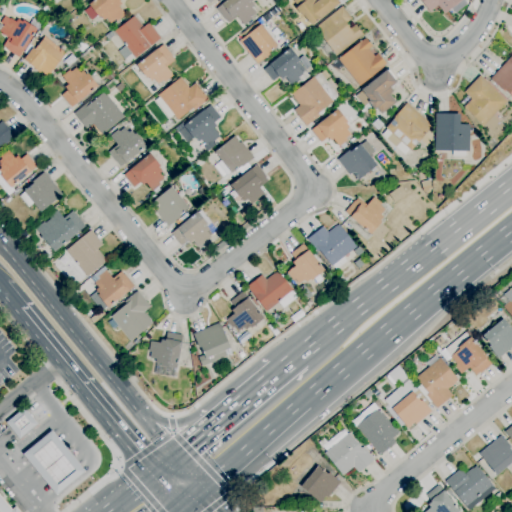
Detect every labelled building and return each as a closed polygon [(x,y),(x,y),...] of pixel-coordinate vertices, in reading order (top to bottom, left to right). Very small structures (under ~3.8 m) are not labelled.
[(111,26),(106,19),(103,21),(100,17),(98,18),(97,16),(91,21),(83,12),(89,7),(88,5),(94,0),(119,0),(120,1),(119,2),(122,5),(119,7),(125,15),(111,26)] [(244,26),(237,17),(228,24),(226,20),(225,21),(216,9),(221,5),(221,4),(226,0),(252,0),(253,1),(251,2),(254,6),(251,8),(256,13),(251,17),(252,19),(244,26)] [(311,26),(303,16),(301,17),(295,9),(297,7),(292,1),(293,0),(336,0),(339,4),(311,26)] [(461,0),(444,14),(437,6),(429,12),(419,0),(461,0)] [(336,56),(314,28),(342,7),(351,19),(345,24),(350,29),(355,25),(363,35),(336,56)] [(37,30),(23,52),(23,51),(18,58),(6,50),(7,49),(3,46),(8,38),(0,32),(0,30),(3,25),(0,23),(4,16),(10,20),(10,19),(15,22),(17,19),(22,22),(23,21),(30,25),(37,30)] [(124,60),(118,52),(125,46),(114,32),(134,16),(143,28),(149,23),(161,38),(135,59),(131,54),(124,60)] [(36,28),(29,25),(33,19),(39,23),(36,28)] [(257,64),(239,42),(260,24),(277,46),(267,54),(268,55),(257,64)] [(108,40),(105,36),(111,32),(114,36),(108,40)] [(47,78),(43,74),(40,71),(39,73),(23,60),(32,49),(34,50),(45,37),(66,55),(47,78)] [(359,87),(337,59),(355,45),(354,44),(359,40),(360,41),(361,41),(365,38),(372,47),(368,50),(370,51),(373,48),(378,54),(386,64),(382,68),(383,68),(359,87)] [(158,85),(154,79),(151,82),(148,78),(146,79),(136,65),(156,49),(157,50),(163,45),(172,57),(175,61),(166,68),(173,76),(164,83),(163,81),(158,85)] [(292,86),(285,77),(281,80),(278,77),(272,82),(264,70),(270,65),(269,65),(290,48),(300,61),(298,62),(305,72),(298,78),(299,80),(292,86)] [(511,98),(505,91),(504,92),(490,79),(511,55),(511,98)] [(318,69),(314,63),(319,59),(323,65),(318,69)] [(71,108),(61,96),(67,91),(64,88),(67,85),(63,80),(64,79),(62,77),(69,70),(71,72),(76,68),(80,73),(82,71),(85,75),(87,74),(97,86),(77,103),(71,108)] [(381,114),(376,108),(374,110),(368,103),(364,107),(355,96),(361,91),(361,90),(386,70),(387,71),(389,70),(397,80),(395,82),(396,83),(390,87),(393,92),(389,95),(395,103),(381,114)] [(306,127),(293,111),(299,106),(291,94),(314,77),(319,73),(338,98),(318,114),(320,116),(306,127)] [(490,132),(484,126),(482,127),(463,108),(471,100),(463,92),(480,75),(507,102),(494,116),(500,122),(490,132)] [(177,121),(173,116),(168,119),(155,101),(159,98),(157,95),(180,78),(182,81),(183,80),(189,88),(195,83),(208,100),(194,110),(193,109),(177,121)] [(119,93),(115,87),(121,83),(125,89),(119,93)] [(102,135),(100,132),(99,133),(93,124),(86,130),(73,114),(87,102),(89,104),(103,92),(124,117),(102,135)] [(411,151),(385,129),(394,118),(406,103),(432,126),(422,137),(422,138),(411,151)] [(205,145),(201,140),(198,143),(195,138),(193,139),(186,144),(177,132),(184,127),(183,126),(203,110),(203,111),(210,105),(220,118),(214,122),(215,123),(214,124),(216,126),(213,129),(220,137),(219,138),(221,141),(218,143),(216,140),(212,143),(210,141),(205,145)] [(343,150),(340,147),(339,147),(333,139),(330,142),(327,138),(326,139),(321,143),(311,131),(316,126),(337,109),(347,122),(346,124),(349,128),(346,130),(350,135),(345,139),(347,141),(344,143),(347,147),(343,150)] [(465,157),(452,157),(452,152),(434,151),(435,114),(452,114),(452,115),(460,115),(459,125),(469,125),(469,152),(465,152),(465,157)] [(0,123),(2,122),(15,137),(2,148),(0,146),(0,123)] [(120,167),(110,156),(111,156),(108,153),(117,145),(109,137),(117,130),(119,132),(124,128),(128,133),(130,131),(134,135),(135,134),(146,146),(125,164),(125,163),(120,167)] [(396,148),(386,139),(390,135),(400,143),(396,148)] [(222,178),(213,166),(221,161),(214,152),(234,137),(237,141),(239,143),(241,142),(254,158),(247,163),(250,167),(241,174),(237,169),(231,174),(230,172),(222,178)] [(356,181),(351,174),(349,176),(337,160),(348,151),(350,152),(359,145),(360,145),(366,141),(375,152),(369,156),(377,166),(356,181)] [(7,195),(0,186),(0,160),(1,159),(0,158),(9,150),(16,158),(20,155),(23,158),(27,155),(36,167),(11,188),(13,191),(7,195)] [(152,192),(145,184),(143,186),(140,183),(139,184),(139,183),(133,188),(123,175),(129,171),(149,154),(160,167),(159,168),(162,172),(159,174),(164,179),(158,183),(160,185),(152,192)] [(251,205),(247,200),(244,202),(241,198),(240,199),(230,186),(256,165),(258,167),(259,167),(265,175),(265,176),(266,177),(265,178),(267,181),(259,188),(266,197),(258,203),(256,201),(251,205)] [(40,212),(33,204),(28,208),(19,196),(34,184),(32,183),(44,173),(61,195),(40,212)] [(394,203),(388,194),(400,186),(406,195),(394,203)] [(168,227),(156,211),(157,210),(152,203),(171,187),(188,208),(178,216),(179,218),(168,227)] [(379,243),(370,235),(349,217),(350,217),(344,212),(354,201),(355,201),(357,198),(366,206),(373,197),(381,204),(380,206),(384,210),(380,215),(383,217),(379,222),(389,231),(379,243)] [(54,253),(35,229),(44,222),(45,223),(50,219),(49,217),(51,215),(49,212),(53,209),(55,212),(57,210),(64,219),(72,212),(84,227),(54,253)] [(200,250),(197,247),(192,242),(190,244),(187,241),(181,246),(171,234),(177,229),(176,228),(197,212),(207,225),(206,226),(209,230),(206,232),(211,237),(206,241),(208,244),(200,250)] [(331,273),(316,254),(318,252),(314,248),(313,249),(307,240),(323,227),(327,233),(336,226),(336,227),(338,225),(356,247),(343,258),(346,261),(336,270),(332,266),(331,267),(333,270),(331,273)] [(87,278),(65,251),(91,231),(102,245),(96,249),(103,258),(103,259),(106,262),(87,278)] [(37,245),(32,239),(37,236),(42,242),(37,245)] [(299,284),(295,279),(293,281),(287,273),(289,271),(289,270),(292,268),(292,269),(295,267),(292,263),(295,260),(290,254),(302,244),(324,270),(311,281),(310,279),(306,283),(304,280),(299,284)] [(358,257),(353,251),(359,247),(363,252),(358,257)] [(358,269),(354,263),(360,258),(365,264),(358,269)] [(101,312),(89,297),(94,293),(97,296),(98,294),(95,291),(98,288),(94,283),(99,279),(97,277),(105,270),(113,279),(121,272),(133,286),(107,308),(106,307),(101,312)] [(266,312),(246,287),(261,275),(265,280),(274,273),(275,274),(278,272),(292,290),(292,291),(297,298),(283,309),(278,303),(266,312)] [(511,318),(503,307),(509,302),(503,295),(511,287),(511,318)] [(130,342),(117,327),(113,330),(108,323),(112,320),(110,317),(126,304),(124,302),(137,292),(150,307),(144,312),(153,323),(130,342)] [(238,332),(234,327),(232,329),(225,321),(233,314),(231,311),(235,309),(229,302),(242,292),(263,319),(251,329),(249,327),(245,330),(243,328),(238,332)] [(511,347),(498,359),(488,347),(489,346),(482,337),(503,319),(511,330),(511,344),(511,345),(511,346),(511,347)] [(201,367),(198,358),(203,355),(200,348),(199,349),(192,334),(219,323),(230,349),(229,349),(231,354),(201,367)] [(282,331),(279,327),(284,323),(287,328),(282,331)] [(173,379),(154,374),(157,360),(149,358),(150,352),(148,352),(150,342),(159,344),(160,340),(165,341),(167,332),(182,336),(181,342),(182,342),(176,369),(175,369),(173,379)] [(475,376),(468,368),(461,374),(454,366),(455,365),(449,357),(450,356),(445,350),(465,333),(470,338),(487,357),(486,358),(492,364),(480,374),(480,373),(475,376)] [(436,409),(426,396),(428,394),(415,378),(440,358),(458,381),(447,390),(452,396),(436,409)] [(394,382),(388,375),(398,366),(404,374),(394,382)] [(407,429),(391,410),(392,409),(390,406),(398,399),(393,393),(408,380),(429,404),(426,406),(431,412),(416,425),(414,423),(407,429)] [(367,400),(363,395),(368,391),(372,395),(367,400)] [(379,456),(377,454),(378,454),(356,427),(357,426),(352,421),(361,415),(360,414),(373,403),(374,405),(374,404),(395,429),(395,428),(399,433),(392,438),(396,443),(379,456)] [(19,438),(7,423),(23,409),(36,424),(19,438)] [(21,455),(54,496),(85,471),(52,430),(21,455)] [(342,476),(324,454),(348,433),(349,434),(352,432),(364,446),(363,447),(374,461),(358,474),(353,467),(342,476)] [(511,462),(496,476),(485,462),(480,465),(478,462),(483,459),(479,454),(500,436),(510,448),(508,449),(511,454),(511,462)] [(319,504),(300,487),(318,466),(328,474),(328,473),(340,483),(328,498),(326,496),(319,504)] [(469,511),(444,482),(459,469),(464,475),(472,469),(476,466),(495,490),(469,511)] [(424,511),(430,508),(427,505),(431,502),(425,496),(438,486),(442,491),(443,491),(460,511),(424,511)] [(498,501),(495,496),(500,492),(503,497),(498,501)] [(0,511),(0,496),(11,510),(15,507),(19,511),(0,511)]
